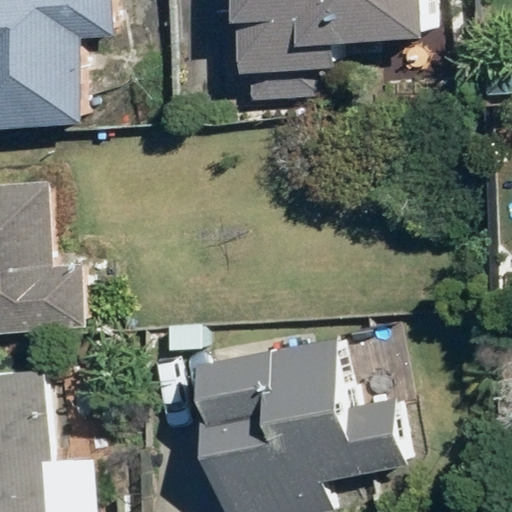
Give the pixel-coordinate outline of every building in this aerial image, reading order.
[(0,0),(0,134),(94,130),(91,50),(124,49),(121,0),(0,0)] [(435,47),(433,0),(248,0),(251,79),(321,77),(320,51),(435,47)] [(0,335),(100,332),(98,270),(62,271),(59,186),(0,187),(0,335)] [(418,473),(401,405),(362,415),(344,342),(198,379),(232,511),(339,511),(334,493),(418,473)] [(0,511),(113,511),(113,467),(55,468),(54,383),(0,383),(0,511)]
